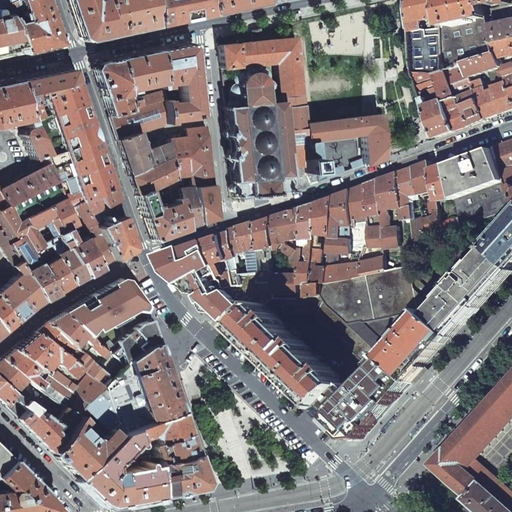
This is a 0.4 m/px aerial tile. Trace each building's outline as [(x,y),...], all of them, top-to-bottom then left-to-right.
[(62,45),(61,43),(51,13),(46,0),(16,0),(2,7),(19,46),(23,54),(31,53),(47,49),(59,47),(59,46),(61,46),(62,45)] [(66,0),(80,36),(86,40),(122,32),(154,26),(152,0),(95,0),(91,1),(90,0),(66,0)] [(152,0),(154,26),(183,20),(209,14),(205,0),(152,0)] [(205,0),(209,14),(237,8),(262,3),(261,0),(205,0)] [(408,0),(410,33),(424,31),(424,22),(435,19),(436,29),(441,29),(440,19),(439,0),(408,0)] [(489,27),(484,7),(482,0),(439,0),(440,19),(441,29),(444,71),(465,64),(497,54),(493,45),(489,27)] [(2,7),(0,7),(0,49),(19,46),(2,7)] [(511,21),(489,27),(493,45),(511,41),(511,21)] [(251,42),(217,45),(219,68),(231,67),(243,66),(256,65),(273,63),(296,61),(293,40),(293,37),(260,41),(258,29),(250,31),(251,42)] [(444,71),(441,29),(436,29),(424,31),(410,33),(414,73),(418,73),(426,74),(434,75),(444,71)] [(511,41),(493,45),(497,54),(502,68),(502,70),(511,95),(511,41)] [(176,47),(158,50),(161,88),(166,87),(166,85),(178,83),(180,102),(168,103),(167,100),(163,101),(165,124),(168,123),(168,121),(199,117),(192,48),(192,47),(189,45),(187,44),(176,47)] [(123,91),(157,84),(158,88),(161,88),(158,50),(134,56),(117,59),(122,91),(123,91)] [(470,78),(502,68),(497,54),(465,64),(470,78)] [(91,69),(107,116),(162,100),(161,88),(158,88),(158,91),(125,101),(123,91),(122,91),(117,59),(105,62),(94,64),(91,69)] [(251,195),(269,194),(271,194),(272,195),(275,194),(276,194),(276,193),(284,192),(284,193),(287,192),(289,191),(308,185),(306,176),(316,173),(314,157),(304,146),(303,141),(302,124),(299,94),(297,71),(296,61),(273,63),(275,81),(269,81),(267,80),(266,80),(267,78),(267,77),(267,76),(267,75),(267,73),(265,71),(262,69),(259,69),(256,71),(255,68),(255,66),(256,66),(256,65),(243,66),(241,69),(241,72),(240,71),(238,71),(235,72),(233,74),(231,77),(231,80),(231,81),(233,83),(234,84),(233,84),(230,85),(229,86),(228,87),(227,90),(227,92),(229,95),(230,96),(233,98),(233,100),(230,100),(228,101),(226,103),(226,104),(225,106),(222,106),(222,107),(222,110),(223,110),(224,120),(223,120),(223,123),(225,124),(225,129),(224,129),(224,130),(222,132),(222,135),(225,137),(225,139),(229,141),(229,148),(226,151),(227,153),(225,155),(225,158),(227,160),(227,161),(229,161),(229,166),(228,166),(228,170),(229,170),(230,179),(229,179),(230,183),(228,186),(228,189),(231,192),(231,195),(232,195),(232,197),(235,197),(235,198),(238,197),(246,196),(248,196),(248,197),(251,196),(251,195)] [(465,64),(444,71),(434,75),(443,97),(473,87),(472,84),(470,78),(465,64)] [(231,67),(219,68),(220,77),(231,75),(231,74),(231,67)] [(18,80),(23,105),(32,100),(31,93),(33,92),(34,94),(37,93),(38,98),(74,80),(70,69),(41,76),(18,80)] [(475,92),(486,120),(501,115),(511,110),(511,95),(502,70),(498,71),(502,85),(492,88),(494,94),(488,96),(484,80),(472,84),(473,87),(475,92)] [(422,99),(436,139),(452,133),(455,131),(445,103),(443,97),(434,75),(426,74),(418,73),(414,73),(422,99)] [(0,125),(24,120),(26,128),(21,130),(19,134),(29,159),(44,153),(23,105),(18,80),(0,84),(0,125)] [(23,105),(44,153),(49,165),(55,180),(68,209),(72,207),(79,202),(81,201),(95,194),(111,187),(96,145),(89,125),(74,80),(38,98),(32,100),(23,105)] [(475,92),(460,97),(471,126),(483,121),(486,120),(475,92)] [(471,126),(460,97),(445,103),(455,131),(468,127),(471,126)] [(115,140),(134,133),(134,134),(165,124),(163,101),(162,100),(107,116),(112,130),(115,140)] [(309,123),(302,124),(303,141),(320,139),(360,134),(363,165),(380,158),(377,114),(376,114),(366,115),(309,123)] [(185,137),(189,175),(188,175),(190,184),(191,184),(191,187),(192,187),(211,185),(205,126),(183,129),(184,137),(185,137)] [(140,152),(134,134),(134,133),(115,140),(122,160),(127,175),(168,156),(167,142),(140,152)] [(168,156),(173,177),(188,175),(189,175),(185,137),(184,137),(167,140),(167,142),(168,156)] [(320,139),(303,141),(304,146),(314,157),(316,173),(317,181),(327,178),(324,151),(320,139)] [(511,142),(493,150),(511,197),(511,142)] [(466,161),(448,168),(455,199),(459,219),(461,226),(511,209),(511,197),(493,150),(477,156),(477,155),(469,158),(470,160),(466,161)] [(146,191),(166,181),(173,178),(173,177),(168,156),(127,175),(132,188),(135,196),(146,191)] [(418,166),(415,167),(421,195),(432,192),(434,200),(429,201),(431,213),(437,213),(437,216),(425,220),(429,239),(444,233),(442,222),(439,202),(434,171),(432,161),(418,166)] [(0,208),(55,180),(49,165),(0,189),(0,208)] [(436,170),(434,171),(439,202),(455,199),(448,168),(448,166),(436,170)] [(404,171),(398,174),(402,208),(412,207),(406,197),(421,195),(415,167),(404,171)] [(308,185),(317,181),(316,173),(306,176),(308,185)] [(381,180),(380,181),(385,249),(401,247),(400,227),(391,228),(391,216),(390,215),(389,210),(402,208),(398,174),(381,180)] [(146,191),(135,196),(150,239),(151,240),(183,229),(175,189),(173,178),(166,181),(169,196),(171,199),(172,203),(154,208),(153,206),(151,206),(146,191)] [(55,180),(0,208),(0,215),(14,239),(6,244),(23,270),(37,261),(32,253),(48,244),(71,284),(98,268),(85,242),(68,209),(55,180)] [(368,185),(365,186),(368,218),(371,218),(373,229),(370,229),(371,248),(365,248),(362,261),(364,276),(388,271),(385,249),(380,181),(368,185)] [(214,218),(211,185),(192,187),(199,223),(214,218)] [(368,218),(365,186),(350,192),(352,254),(352,264),(355,278),(364,276),(362,261),(365,248),(371,248),(370,229),(368,218)] [(113,193),(111,187),(95,194),(102,207),(116,201),(113,193)] [(175,189),(183,229),(199,223),(192,187),(191,187),(175,189)] [(329,268),(327,284),(355,278),(352,264),(339,266),(340,257),(342,257),(342,254),(352,254),(350,192),(347,193),(339,196),(335,197),(332,237),(329,268)] [(81,201),(112,260),(128,251),(130,244),(127,235),(121,216),(108,220),(102,207),(95,194),(81,201)] [(331,199),(318,204),(316,239),(314,264),(312,285),(323,284),(327,284),(329,268),(319,267),(320,263),(323,263),(324,250),(324,245),(322,244),(322,241),(321,240),(321,235),(332,237),(335,197),(331,199)] [(85,242),(98,268),(100,267),(109,261),(112,260),(81,201),(79,202),(72,207),(86,233),(92,229),(96,236),(85,242)] [(119,210),(116,201),(102,207),(108,220),(121,216),(119,210)] [(313,205),(304,208),(303,241),(302,246),(306,247),(306,240),(316,239),(318,204),(313,205)] [(421,222),(414,224),(417,243),(429,239),(425,220),(423,206),(418,207),(421,222)] [(402,208),(403,221),(414,220),(412,207),(402,208)] [(303,241),(304,208),(291,213),(288,214),(288,244),(288,246),(291,246),(291,248),(291,249),(294,249),(293,241),(303,241)] [(273,219),(273,244),(287,244),(288,244),(288,214),(276,218),(273,219)] [(0,302),(15,322),(25,314),(32,308),(41,301),(22,270),(23,270),(6,244),(14,239),(0,215),(0,247),(16,273),(2,284),(0,281),(0,302)] [(259,223),(257,224),(260,259),(266,259),(265,248),(273,247),(273,244),(273,219),(259,223)] [(459,219),(442,222),(444,233),(461,226),(459,219)] [(511,221),(489,247),(511,267),(511,221)] [(260,259),(257,224),(256,222),(244,227),(231,231),(231,233),(239,263),(241,262),(241,259),(246,258),(245,252),(248,252),(250,268),(255,268),(255,270),(257,270),(258,273),(248,274),(248,275),(241,275),(243,285),(236,286),(225,289),(231,302),(248,300),(264,300),(261,273),(260,259)] [(239,263),(231,233),(229,233),(222,236),(236,286),(243,285),(241,275),(239,263)] [(206,241),(225,289),(236,286),(222,236),(209,240),(206,241)] [(191,247),(220,304),(231,302),(225,289),(206,241),(191,247)] [(434,293),(420,311),(424,311),(453,336),(484,303),(511,270),(511,267),(489,247),(482,241),(434,293)] [(71,284),(48,244),(32,253),(37,261),(56,293),(66,286),(71,284)] [(291,248),(288,249),(287,244),(273,244),(273,247),(273,250),(282,250),(291,255),(291,249),(291,248)] [(220,304),(191,247),(161,257),(165,264),(184,288),(205,311),(210,308),(217,304),(220,304)] [(301,261),(302,249),(294,249),(291,249),(291,255),(291,267),(301,267),(301,261)] [(272,272),(261,273),(264,300),(271,300),(274,300),(274,274),(273,259),(271,259),(272,272)] [(23,270),(22,270),(41,301),(51,296),(56,293),(37,261),(23,270)] [(304,261),(301,261),(301,267),(300,274),(299,299),(307,298),(322,296),(323,284),(312,285),(314,264),(304,264),(304,261)] [(327,284),(323,284),(322,296),(329,305),(350,324),(365,322),(365,323),(420,311),(434,293),(412,274),(411,267),(388,271),(364,276),(355,278),(327,284)] [(274,274),(274,300),(299,299),(300,274),(274,274)] [(119,279),(61,312),(89,337),(95,329),(96,330),(107,324),(109,327),(128,316),(126,313),(133,309),(141,311),(144,306),(125,280),(119,279)] [(274,300),(271,300),(270,301),(272,304),(277,305),(280,304),(284,316),(318,316),(321,322),(368,365),(380,352),(350,324),(329,305),(322,296),(307,298),(299,299),(274,300)] [(248,300),(231,302),(220,304),(217,304),(210,308),(236,334),(240,331),(266,304),(270,301),(271,300),(264,300),(248,300)] [(0,302),(0,326),(4,331),(12,325),(15,322),(0,302)] [(266,304),(240,331),(250,341),(249,342),(268,361),(269,360),(280,371),(291,382),(291,383),(310,401),(311,400),(323,411),(347,386),(341,381),(342,379),(341,378),(339,379),(336,376),(338,374),(331,367),(329,369),(326,367),(328,365),(325,362),(324,364),(315,355),(316,354),(313,351),(312,352),(309,349),(311,347),(304,341),(302,343),(299,340),(300,339),(297,336),(296,337),(287,329),(289,327),(286,324),(284,326),(282,323),(283,321),(277,314),(275,316),(271,313),(273,312),(271,310),(270,312),(267,308),(268,307),(266,304)] [(420,311),(365,323),(365,322),(350,324),(380,352),(412,383),(453,336),(424,311),(420,311)] [(105,351),(98,345),(94,341),(89,337),(61,312),(58,313),(45,321),(80,351),(84,347),(82,346),(85,342),(89,346),(99,356),(101,353),(103,355),(105,351)] [(144,347),(156,341),(149,320),(137,323),(132,329),(133,330),(127,336),(126,334),(118,342),(112,346),(105,351),(122,366),(126,362),(134,355),(144,347)] [(80,351),(45,321),(42,323),(33,331),(54,347),(80,369),(86,373),(103,387),(111,377),(94,365),(80,351)] [(47,374),(85,403),(103,387),(86,373),(76,386),(57,372),(54,372),(47,366),(54,359),(57,360),(58,364),(61,368),(72,378),(80,369),(54,347),(33,331),(22,340),(12,349),(37,367),(47,374)] [(98,345),(105,351),(112,346),(108,339),(98,345)] [(103,387),(108,402),(170,382),(156,341),(144,347),(134,355),(126,362),(122,366),(111,377),(103,387)] [(1,358),(25,378),(39,390),(64,407),(76,416),(77,415),(80,410),(82,407),(85,403),(47,374),(40,381),(31,374),(37,367),(12,349),(8,352),(1,358)] [(370,430),(412,383),(380,352),(368,365),(347,386),(323,411),(320,414),(347,440),(363,439),(371,431),(370,430)] [(41,412),(48,417),(54,407),(33,391),(34,390),(22,381),(25,378),(1,358),(0,358),(0,381),(13,392),(29,404),(34,408),(41,412)] [(31,374),(40,381),(47,374),(37,367),(31,374)] [(431,465),(468,498),(467,500),(479,511),(511,511),(511,376),(447,450),(446,449),(431,465)] [(5,408),(15,418),(23,410),(29,404),(13,392),(0,381),(0,401),(3,404),(2,405),(5,408)] [(170,382),(108,402),(119,433),(120,431),(131,428),(181,411),(170,382)] [(63,465),(75,477),(119,433),(108,402),(103,387),(85,403),(82,407),(106,430),(99,437),(100,439),(98,441),(95,442),(91,437),(90,438),(76,425),(81,420),(79,417),(81,416),(80,415),(82,412),(80,410),(77,415),(76,416),(66,430),(50,452),(63,465)] [(34,408),(29,404),(23,410),(15,418),(19,422),(50,452),(66,430),(54,422),(48,417),(41,412),(37,416),(32,411),(34,408)] [(54,422),(66,430),(76,416),(64,407),(54,422)] [(155,438),(156,443),(188,432),(181,411),(131,428),(137,440),(149,435),(155,438)] [(384,428),(385,429),(398,415),(395,412),(394,414),(383,426),(384,428)] [(411,434),(413,437),(416,434),(426,422),(425,421),(423,420),(411,434)] [(119,433),(75,477),(88,490),(100,502),(113,504),(159,496),(153,463),(141,449),(137,440),(131,428),(120,431),(119,433)] [(153,463),(159,496),(201,488),(205,481),(188,432),(156,443),(151,445),(155,457),(157,456),(159,462),(153,463)] [(435,441),(438,444),(444,437),(443,436),(441,434),(435,441)] [(0,511),(54,511),(56,507),(7,458),(0,465),(0,485),(4,490),(3,493),(1,493),(0,490),(0,489),(0,511)]
